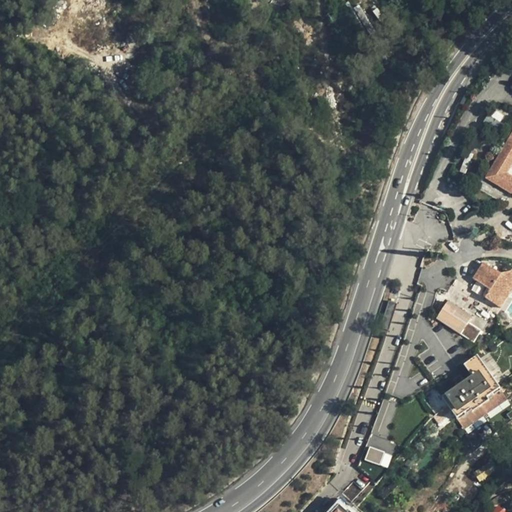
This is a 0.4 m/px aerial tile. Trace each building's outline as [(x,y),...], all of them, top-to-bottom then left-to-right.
[(511,130),(485,177),(511,195),(511,175),(510,174),(511,170),(511,130)] [(486,298),(503,308),(511,293),(511,271),(502,272),(482,264),(474,277),(490,289),(486,298)] [(435,322),(476,341),(486,320),(445,301),(435,322)] [(470,374),(442,391),(456,412),(500,386),(478,355),(464,364),(470,374)] [(369,447),(364,459),(388,468),(392,455),(369,447)] [(363,460),(359,471),(381,479),(385,468),(363,460)]
